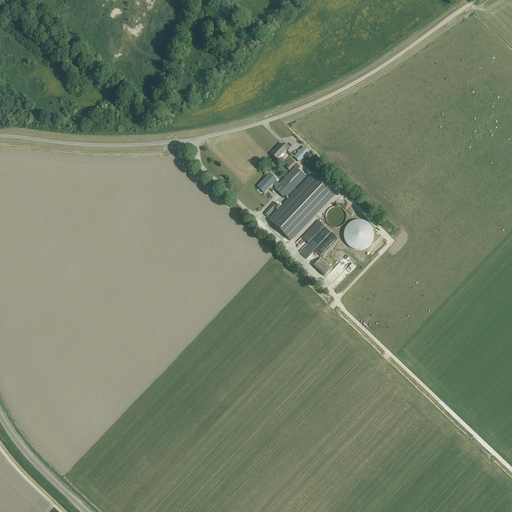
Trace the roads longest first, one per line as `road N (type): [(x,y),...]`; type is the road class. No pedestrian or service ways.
road 1 (unclassified): [(0,136),(117,145),(264,122),(366,76),(474,0)]
road 2 (track): [(255,218),(511,470)]
road 3 (unclassified): [(89,511),(0,415)]
